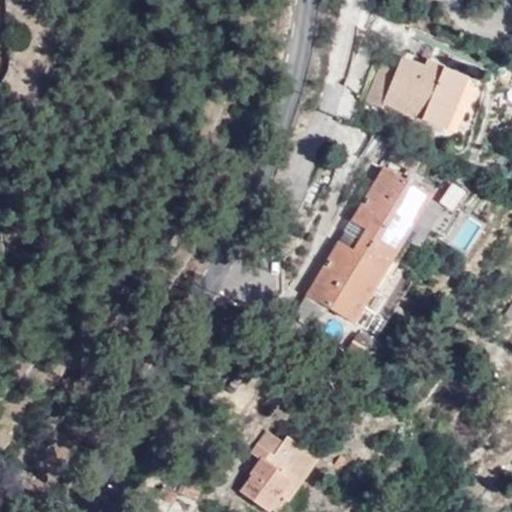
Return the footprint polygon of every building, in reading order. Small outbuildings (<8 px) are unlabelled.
[(383,66),(368,102),(384,110),(387,103),(448,130),(470,79),(430,61),(427,69),(404,59),(398,73),(383,66)] [(377,148),(385,136),(370,129),(364,140),(377,148)] [(354,252),(341,242),(330,260),(293,319),(315,331),(329,309),(354,324),(432,195),(385,167),(352,222),(367,232),(354,252)] [(352,222),(341,242),(354,252),(367,232),(352,222)] [(448,411),(463,387),(451,380),(436,403),(448,411)] [(287,502),(318,459),(288,436),(283,443),(269,432),(253,453),(262,461),(251,474),(253,477),(242,492),(268,511),(276,511),(286,500),(287,502)]
